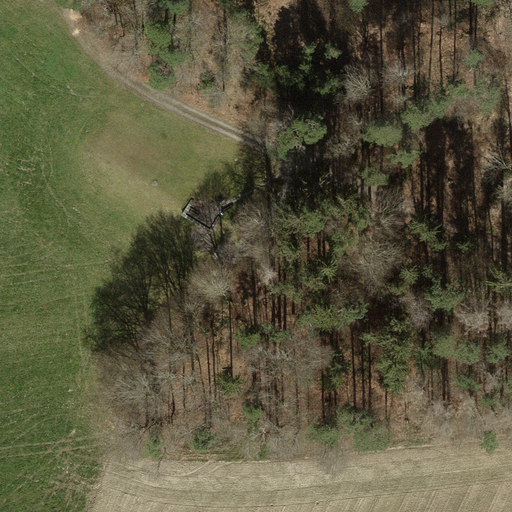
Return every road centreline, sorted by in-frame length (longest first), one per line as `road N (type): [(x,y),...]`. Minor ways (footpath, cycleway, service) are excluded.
road 1 (track): [(511,255),(167,100),(79,25)]
road 2 (track): [(317,161),(415,0)]
